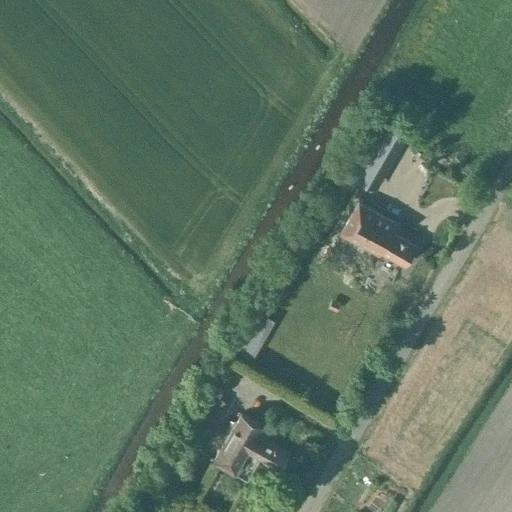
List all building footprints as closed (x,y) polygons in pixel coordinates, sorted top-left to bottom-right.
[(400,128),(373,113),(342,167),(369,183),(400,128)] [(398,222),(357,199),(338,232),(378,255),(380,252),(404,266),(417,244),(393,230),(398,222)] [(339,232),(326,254),(340,263),(353,241),(339,232)] [(221,390),(234,393),(236,376),(223,374),(221,390)] [(224,400),(205,387),(186,414),(192,419),(159,470),(174,480),(191,453),(195,455),(211,430),(206,427),(224,400)] [(279,467),(288,451),(275,444),(276,442),(259,432),(263,425),(241,413),(214,459),(235,472),(248,449),(266,460),(266,459),(279,467)]
